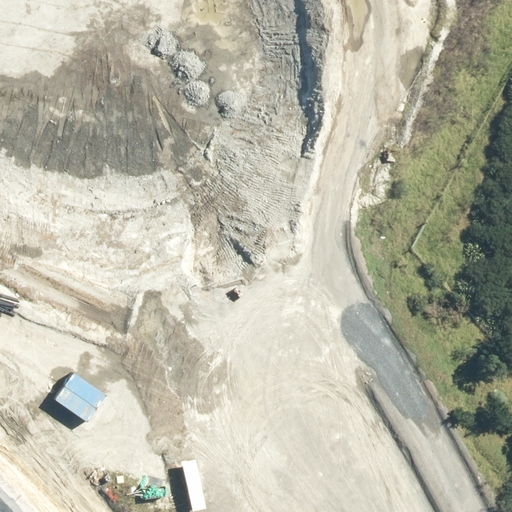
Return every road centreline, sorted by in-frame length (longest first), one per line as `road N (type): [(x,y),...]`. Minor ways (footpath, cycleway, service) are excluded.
road 1 (unclassified): [(0,299),(83,353),(143,459),(189,511)]
road 2 (track): [(477,511),(377,375)]
